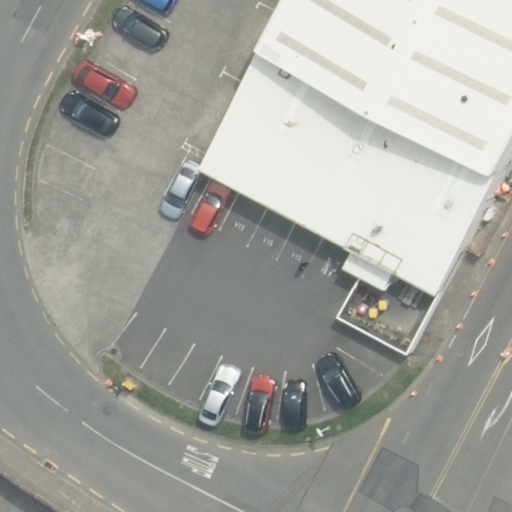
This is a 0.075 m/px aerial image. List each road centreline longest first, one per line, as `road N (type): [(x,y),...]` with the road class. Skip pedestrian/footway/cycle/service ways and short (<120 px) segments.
road 1 (unclassified): [(238,511),(42,397),(0,342)]
road 2 (unclassified): [(511,381),(446,511)]
